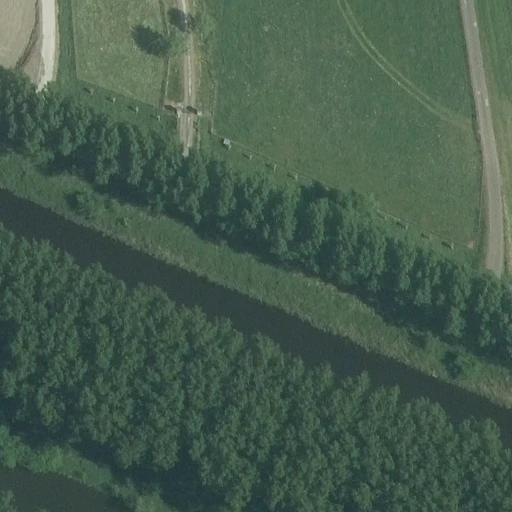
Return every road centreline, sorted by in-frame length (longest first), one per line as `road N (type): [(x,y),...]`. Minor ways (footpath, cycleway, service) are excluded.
road 1 (unclassified): [(0,105),(511,325)]
road 2 (track): [(40,0),(34,120)]
